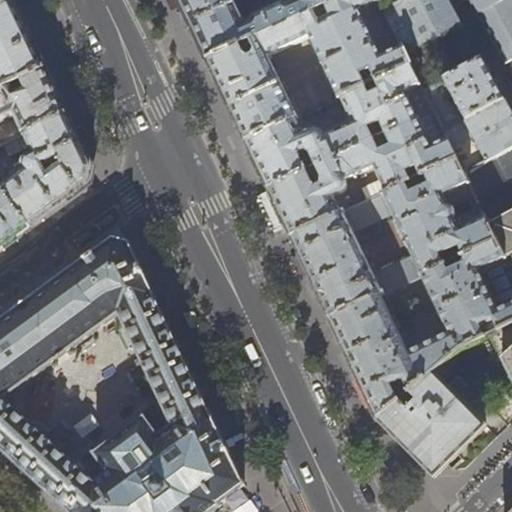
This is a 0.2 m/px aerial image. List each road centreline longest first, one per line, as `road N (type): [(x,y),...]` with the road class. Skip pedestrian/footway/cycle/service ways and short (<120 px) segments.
road 1 (tertiary): [(339,511),(176,165)]
road 2 (residential): [(176,165),(0,289)]
road 3 (tertiary): [(176,165),(96,0)]
